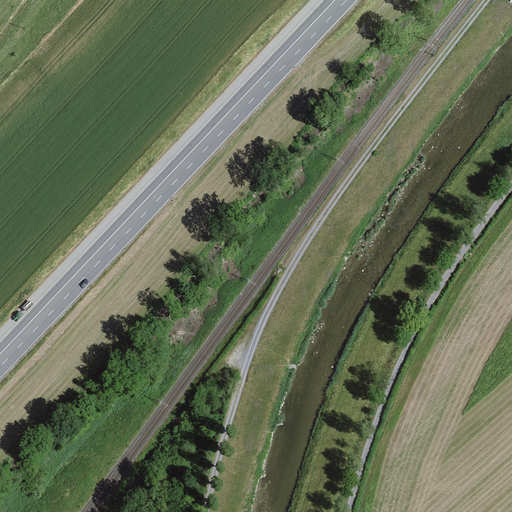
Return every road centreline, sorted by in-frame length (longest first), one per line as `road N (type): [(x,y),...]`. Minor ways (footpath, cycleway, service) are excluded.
road 1 (track): [(207,511),(257,328),(382,136),(487,0)]
road 2 (primary): [(341,0),(0,361)]
road 3 (track): [(511,184),(418,325),(349,511)]
